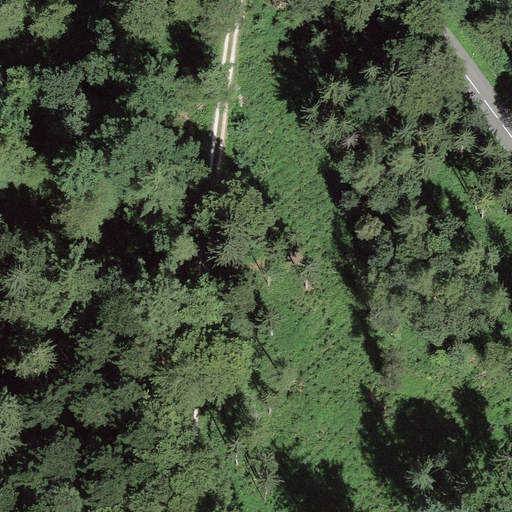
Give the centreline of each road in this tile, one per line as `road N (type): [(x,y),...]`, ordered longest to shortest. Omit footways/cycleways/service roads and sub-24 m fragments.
road 1 (track): [(187,511),(188,364),(235,0)]
road 2 (tertiary): [(408,0),(511,137)]
